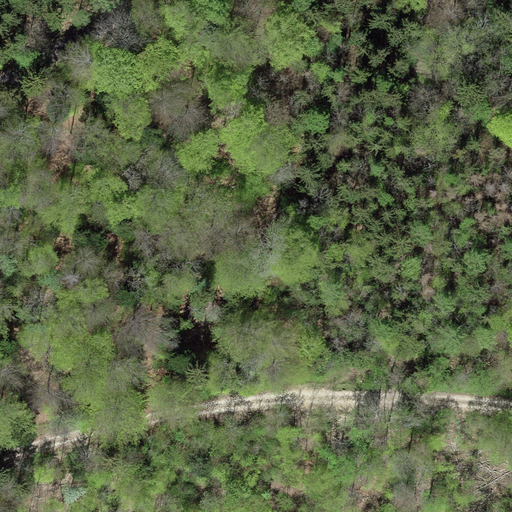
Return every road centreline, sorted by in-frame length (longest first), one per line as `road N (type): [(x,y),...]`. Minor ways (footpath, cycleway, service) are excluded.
road 1 (track): [(0,454),(97,427),(274,396),(511,406)]
road 2 (track): [(511,342),(341,376),(303,396)]
road 3 (unclassified): [(0,93),(140,0)]
